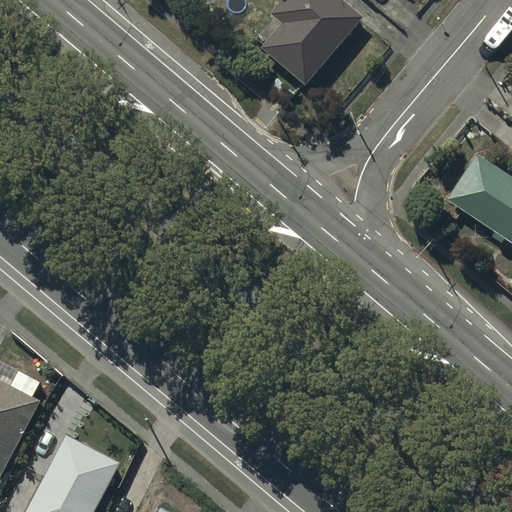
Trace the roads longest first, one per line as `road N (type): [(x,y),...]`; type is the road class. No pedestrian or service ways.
road 1 (secondary): [(341,511),(0,228)]
road 2 (secondary): [(50,0),(231,153)]
road 3 (secondary): [(231,153),(385,282)]
road 4 (residential): [(389,131),(498,0)]
road 5 (secondary): [(385,282),(511,389)]
road 6 (residential): [(231,153),(311,162),(389,131)]
road 7 (residential): [(389,131),(373,205),(385,282)]
